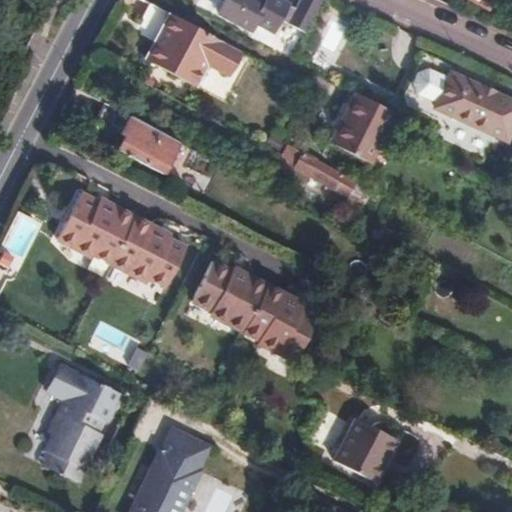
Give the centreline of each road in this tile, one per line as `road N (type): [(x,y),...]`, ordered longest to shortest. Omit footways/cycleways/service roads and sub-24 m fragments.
road 1 (residential): [(0,183),(94,0)]
road 2 (residential): [(511,59),(381,0)]
